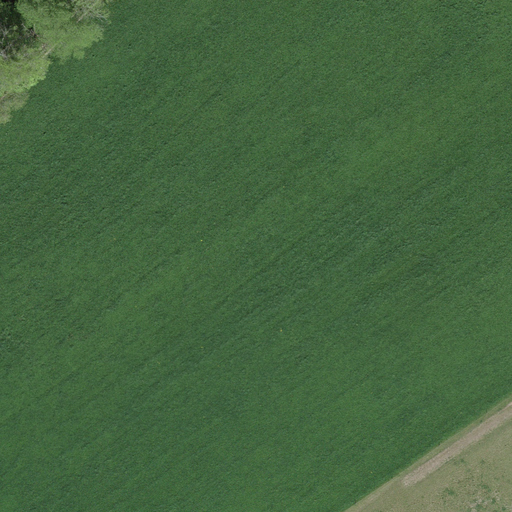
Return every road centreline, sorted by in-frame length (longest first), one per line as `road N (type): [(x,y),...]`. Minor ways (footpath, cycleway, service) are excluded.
road 1 (track): [(511,408),(405,481)]
road 2 (track): [(90,0),(0,91)]
